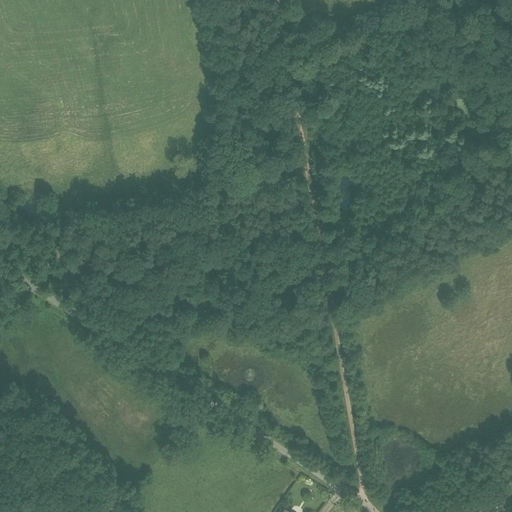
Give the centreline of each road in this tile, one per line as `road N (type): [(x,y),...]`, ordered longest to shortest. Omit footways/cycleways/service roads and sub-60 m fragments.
road 1 (track): [(360,502),(276,0)]
road 2 (unclassified): [(374,511),(0,263)]
